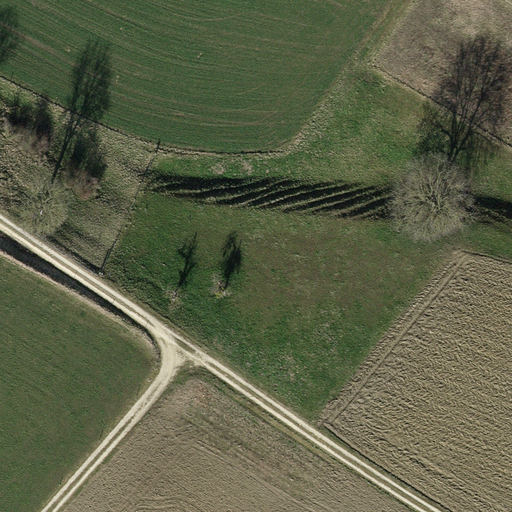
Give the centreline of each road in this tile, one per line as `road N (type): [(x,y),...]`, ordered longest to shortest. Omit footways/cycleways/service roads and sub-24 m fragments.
road 1 (track): [(0,216),(456,511)]
road 2 (track): [(38,511),(183,341)]
